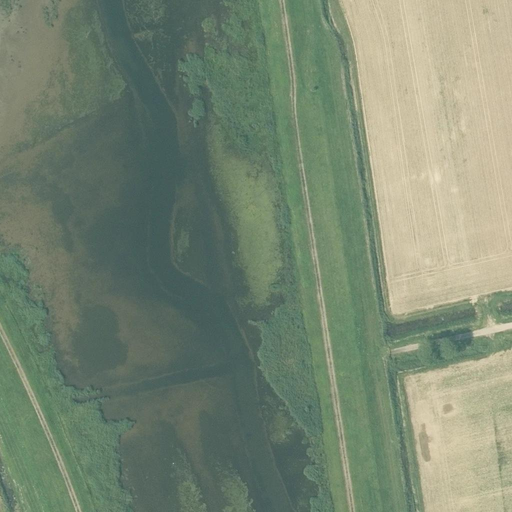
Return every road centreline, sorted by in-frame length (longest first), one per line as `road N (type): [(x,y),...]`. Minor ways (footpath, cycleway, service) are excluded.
road 1 (track): [(349,511),(286,0)]
road 2 (track): [(0,327),(76,511)]
road 3 (unclassified): [(511,323),(392,351)]
